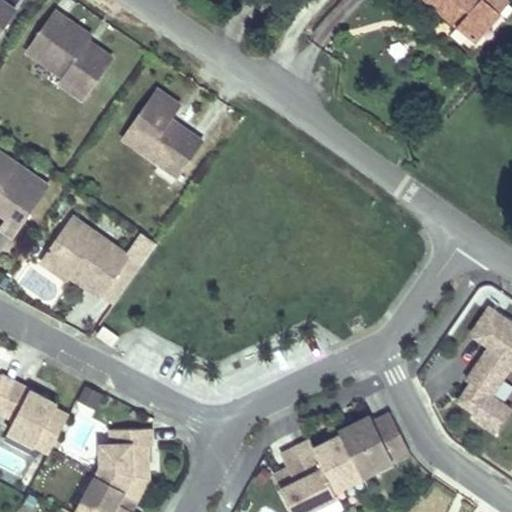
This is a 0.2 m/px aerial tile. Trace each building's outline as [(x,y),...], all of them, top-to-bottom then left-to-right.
[(0,0),(0,36),(6,40),(25,14),(4,0),(0,0)] [(451,21),(474,41),(506,6),(499,0),(427,0),(443,14),(451,6),(458,12),(451,21)] [(451,6),(443,14),(451,21),(458,12),(451,6)] [(70,26),(73,22),(62,13),(58,18),(70,26)] [(67,84),(92,102),(120,62),(103,50),(100,53),(93,48),(99,40),(73,22),(70,26),(58,18),(34,52),(47,62),(51,57),(62,64),(58,69),(71,78),(67,84)] [(100,53),(103,50),(96,44),(93,48),(100,53)] [(47,62),(58,69),(62,64),(51,57),(47,62)] [(163,92),(130,139),(167,166),(179,164),(191,173),(210,146),(184,127),(181,132),(175,128),(188,110),(163,92)] [(21,238),(56,189),(0,149),(0,204),(16,216),(12,220),(7,228),(21,238)] [(186,180),(191,173),(179,164),(167,166),(186,180)] [(0,211),(12,220),(16,216),(0,204),(0,211)] [(107,299),(135,260),(78,219),(47,262),(74,282),(77,277),(82,269),(100,282),(94,290),(107,299)] [(77,277),(94,290),(100,282),(82,269),(77,277)] [(511,364),(511,319),(498,310),(479,336),(498,349),(501,351),(494,361),(491,359),(475,383),(479,386),(467,403),(486,416),(483,421),(504,435),(511,423),(511,414),(495,403),(511,380),(509,372),(504,368),(508,362),(511,364)] [(116,347),(122,338),(106,327),(100,335),(116,347)] [(498,349),(491,359),(494,361),(501,351),(498,349)] [(0,409),(5,413),(20,385),(0,373),(0,409)] [(59,411),(62,407),(20,385),(5,413),(19,420),(13,432),(40,447),(46,437),(59,444),(73,419),(59,411)] [(383,424),(380,418),(363,426),(367,434),(362,437),(359,433),(350,437),(370,478),(385,470),(383,465),(398,458),(401,463),(418,454),(400,416),(383,424)] [(367,434),(363,426),(349,434),(350,437),(359,433),(362,437),(367,434)] [(154,430),(116,431),(116,447),(106,447),(106,468),(101,477),(128,492),(126,496),(131,498),(139,503),(151,481),(151,471),(148,471),(148,447),(155,447),(154,430)] [(46,437),(40,447),(54,454),(59,444),(46,437)] [(324,450),(320,442),(305,450),(318,476),(332,469),(343,491),(370,478),(350,437),(324,450)] [(287,485),(300,511),(313,511),(345,497),(343,491),(332,469),(318,476),(305,450),(290,457),(297,471),(301,479),(287,485)] [(297,471),(283,477),(287,485),(301,479),(297,471)] [(128,492),(101,477),(81,511),(133,511),(126,508),(131,498),(126,496),(128,492)]
